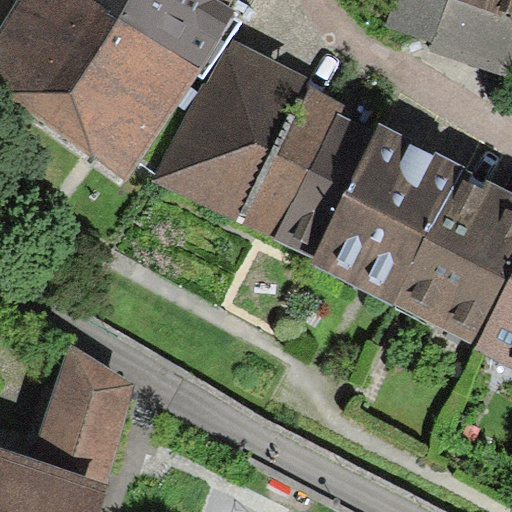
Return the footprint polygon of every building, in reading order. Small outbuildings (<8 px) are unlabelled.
[(209,96),(57,0),(32,0),(0,51),(0,109),(16,123),(126,197),(144,170),(163,182),(209,96)] [(57,0),(209,96),(234,46),(244,30),(230,21),(189,0),(57,0)] [(189,0),(230,21),(241,0),(255,0),(260,2),(260,0),(189,0)] [(497,75),(509,20),(438,0),(396,0),(385,37),(497,75)] [(511,0),(438,0),(509,20),(511,20),(511,0)] [(209,96),(163,182),(274,244),(339,119),(344,109),(311,95),(314,89),(234,46),(209,96)] [(339,119),(274,244),(317,267),(375,137),(339,119)] [(375,137),(317,267),(311,278),(396,309),(465,177),(375,137)] [(511,205),(465,177),(396,309),(478,358),(511,289),(511,205)] [(511,289),(478,358),(511,374),(511,289)] [(26,476),(106,504),(134,391),(71,358),(42,434),(26,476)] [(0,511),(103,511),(106,504),(26,476),(0,466),(0,511)]
